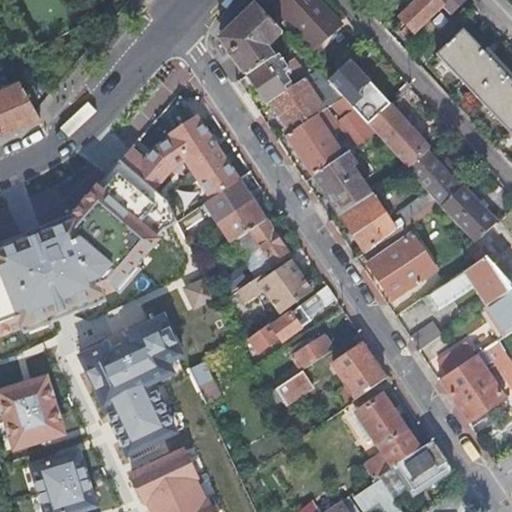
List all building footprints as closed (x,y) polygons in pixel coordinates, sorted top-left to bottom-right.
[(340,25),(317,0),(275,0),(272,4),(287,20),(283,24),(293,35),(297,31),(314,49),(340,25)] [(450,0),(419,0),(400,19),(414,34),(450,0)] [(283,33),(256,3),(220,40),(246,76),(274,58),(268,50),(267,46),(283,33)] [(438,56),(511,134),(511,132),(511,81),(465,31),(438,56)] [(0,138),(39,123),(2,52),(0,52),(0,138)] [(274,58),(246,76),(243,78),(252,91),(255,89),(266,105),(270,102),(293,87),(282,71),(286,69),(278,55),(274,58)] [(391,105),(350,60),(327,82),(353,110),(368,126),(391,105)] [(303,80),(293,87),(270,102),(281,118),(314,96),(303,80)] [(324,112),(314,96),(281,118),(291,134),(324,112)] [(368,126),(408,171),(409,169),(416,162),(428,151),(431,148),(391,105),(368,126)] [(374,133),(353,110),(337,123),(355,147),(374,133)] [(326,111),(324,112),(291,134),(288,137),(314,177),(342,157),(326,132),(335,126),(335,124),(326,111)] [(188,165),(217,143),(196,117),(164,135),(184,160),(188,165)] [(184,160),(164,135),(151,151),(142,163),(125,151),(99,187),(91,181),(65,216),(0,239),(0,338),(113,294),(170,223),(160,200),(152,192),(165,177),(170,171),(184,160)] [(217,143),(188,165),(212,201),(239,182),(242,180),(217,143)] [(408,171),(441,208),(447,203),(461,189),(428,151),(416,162),(409,169),(408,171)] [(348,153),(342,157),(314,177),(340,217),(357,204),(369,196),(352,168),(356,165),(348,153)] [(239,182),(212,201),(197,210),(204,220),(212,215),(214,220),(206,225),(210,230),(212,228),(252,202),(239,182)] [(441,208),(474,243),(497,223),(476,201),(463,187),(461,189),(447,203),(441,208)] [(372,194),(369,196),(357,204),(358,208),(342,220),(364,253),(389,234),(402,224),(399,219),(392,224),(372,194)] [(439,206),(434,201),(403,224),(407,229),(439,206)] [(223,232),(231,243),(232,243),(264,221),(252,202),(212,228),(217,237),(223,232)] [(264,221),(232,243),(256,279),(262,275),(263,275),(289,258),(264,221)] [(403,224),(402,224),(389,234),(364,253),(361,256),(391,301),(435,270),(407,229),(403,224)] [(511,269),(511,244),(502,233),(489,244),(511,269)] [(485,257),(472,242),(465,249),(477,262),(485,257)] [(482,253),(486,257),(491,254),(487,249),(482,253)] [(511,287),(485,257),(477,262),(426,296),(437,311),(473,288),(486,306),(511,288),(511,287)] [(256,279),(239,291),(244,301),(263,290),(277,313),(310,292),(291,262),(266,279),(263,275),(262,275),(256,279)] [(270,323),(247,339),(256,354),(279,338),(281,343),(310,322),(309,320),(316,315),(315,314),(326,306),(327,308),(336,302),(327,288),(271,327),(270,323)] [(511,288),(486,306),(485,307),(505,337),(511,331),(511,288)] [(72,355),(125,458),(176,432),(149,382),(170,373),(165,362),(182,357),(161,313),(119,332),(123,340),(108,348),(104,339),(72,355)] [(423,350),(444,335),(436,323),(415,337),(423,350)] [(511,331),(505,337),(497,342),(504,351),(511,345),(511,331)] [(301,371),(333,352),(323,338),(292,357),(301,371)] [(497,342),(485,350),(511,391),(511,363),(504,351),(497,342)] [(453,372),(474,357),(467,346),(438,365),(446,376),(452,372),(453,372)] [(352,404),(385,380),(362,347),(333,367),(352,395),(347,397),(352,404)] [(446,376),(440,380),(468,423),(504,399),(475,357),(453,372),(452,372),(446,376)] [(312,388),(302,373),(275,391),(285,405),(312,388)] [(0,387),(0,417),(10,452),(63,434),(46,374),(0,387)] [(215,381),(197,389),(206,407),(224,398),(215,381)] [(396,467),(419,451),(382,397),(355,414),(379,450),(382,448),(396,467)] [(412,497),(451,472),(432,443),(419,451),(396,467),(390,471),(379,478),(390,497),(392,501),(408,491),(412,497)] [(25,463),(40,511),(81,511),(94,508),(77,449),(25,463)] [(129,476),(148,511),(210,511),(179,451),(129,476)] [(379,478),(390,471),(381,459),(366,469),(374,481),(379,478)] [(385,511),(399,511),(392,501),(390,497),(379,478),(374,481),(373,482),(374,485),(354,500),(361,511),(364,511),(375,505),(379,510),(385,511)] [(317,511),(312,502),(299,511),(317,511)]
